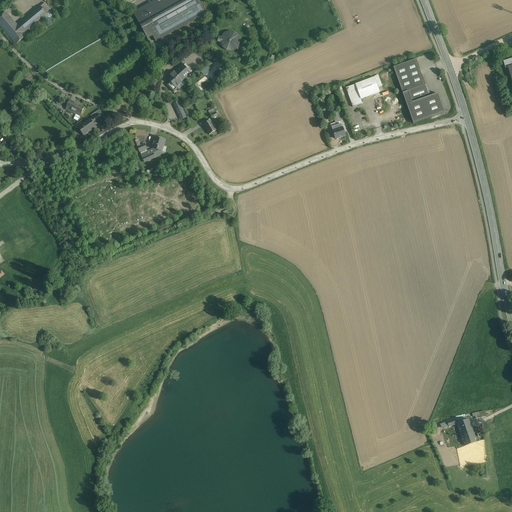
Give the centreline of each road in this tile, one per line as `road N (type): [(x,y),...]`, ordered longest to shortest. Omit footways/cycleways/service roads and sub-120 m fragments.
road 1 (residential): [(466,117),(367,142),(236,190),(218,185),(186,139),(138,122)]
road 2 (tertiary): [(511,321),(466,117)]
road 3 (residential): [(0,32),(40,75),(138,122)]
road 4 (residential): [(138,122),(48,159),(0,165)]
road 5 (tertiary): [(466,117),(424,0)]
